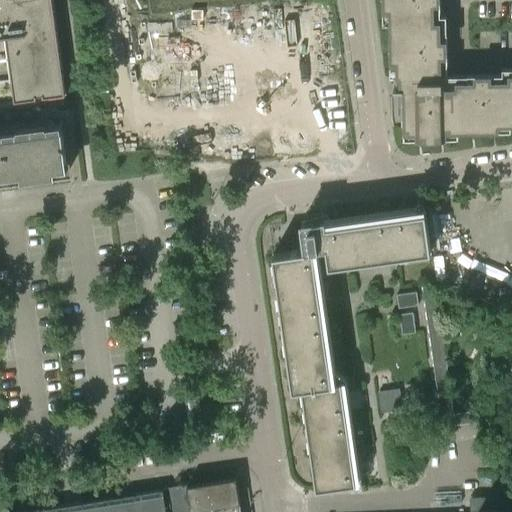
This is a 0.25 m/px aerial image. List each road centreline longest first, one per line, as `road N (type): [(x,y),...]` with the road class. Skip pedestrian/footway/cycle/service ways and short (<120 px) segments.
road 1 (residential): [(268,451),(241,226),(263,205),(381,183)]
road 2 (residential): [(381,183),(355,0)]
road 3 (residential): [(123,145),(104,0)]
road 4 (residential): [(511,169),(381,183)]
